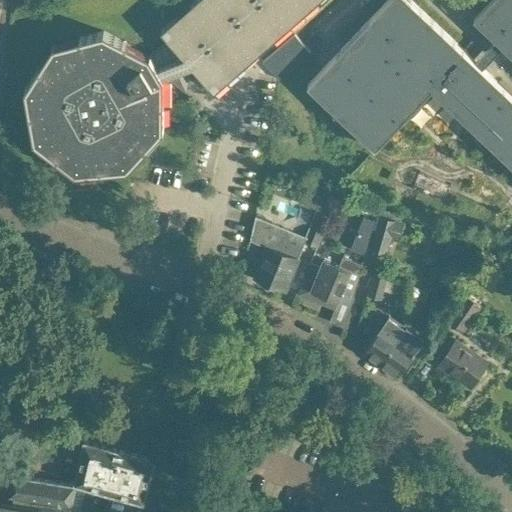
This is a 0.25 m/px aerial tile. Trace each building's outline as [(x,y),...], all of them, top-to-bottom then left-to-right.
[(215,91),(318,0),(195,0),(161,30),(169,39),(150,55),(104,31),(53,45),(24,89),(33,141),(76,173),(128,168),(164,130),(164,77),(166,77),(186,92),(190,67),(193,66),(215,91)] [(411,0),(387,0),(308,84),(375,148),(432,88),(511,163),(511,95),(476,61),(411,0)] [(511,0),(490,0),(474,17),(497,39),(504,45),(511,53),(511,0)] [(170,176),(182,179),(188,162),(176,158),(170,176)] [(322,194),(327,174),(307,168),(301,189),(322,194)] [(331,217),(337,201),(336,200),(339,192),(326,188),(316,211),(331,217)] [(319,246),(331,217),(316,211),(306,234),(304,240),(306,241),(319,246)] [(399,236),(404,219),(380,212),(371,245),(388,250),(392,234),(399,236)] [(267,246),(255,275),(287,288),(300,256),(306,241),(304,240),(306,234),(289,227),(287,234),(266,225),(259,242),(267,246)] [(354,297),(364,263),(344,255),(340,265),(325,259),(321,267),(311,263),(299,293),(335,308),(342,292),(354,297)] [(381,299),(388,276),(373,272),(367,296),(381,299)] [(465,330),(482,305),(480,304),(486,295),(473,287),(468,294),(466,293),(449,319),(465,330)] [(382,363),(406,327),(405,324),(391,315),(385,322),(365,352),(382,363)] [(415,364),(427,339),(424,337),(425,326),(406,320),(405,324),(406,327),(382,363),(398,375),(401,371),(405,375),(413,363),(415,364)] [(491,359),(459,337),(440,363),(472,386),(491,359)] [(154,459),(85,440),(76,482),(76,484),(13,474),(10,494),(13,495),(12,502),(1,500),(0,507),(0,511),(80,511),(86,486),(86,484),(144,501),(154,459)]
